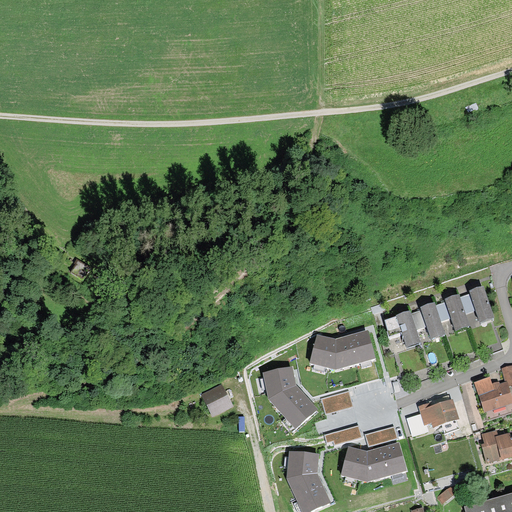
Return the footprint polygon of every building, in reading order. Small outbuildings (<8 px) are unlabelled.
[(483,286),(469,291),(470,294),(460,298),(466,314),(476,310),(480,323),(494,318),(483,286)] [(459,294),(445,300),(446,303),(436,306),(442,322),(451,318),(455,330),(470,325),(466,314),(460,298),(459,294)] [(427,326),(431,338),(446,333),(442,322),(436,306),(435,303),(421,308),(422,311),(411,314),(417,330),(427,326)] [(410,311),(385,320),(390,336),(402,332),(407,346),(421,342),(417,330),(411,314),(410,311)] [(337,342),(317,338),(311,366),(336,372),(376,361),(367,333),(337,342)] [(495,355),(505,351),(500,337),(489,341),(495,355)] [(293,369),(264,374),(269,402),(296,431),(318,411),(297,387),(293,369)] [(489,382),(477,386),(485,412),(511,404),(508,390),(511,388),(511,369),(504,371),(507,384),(491,388),(489,382)] [(234,406),(223,385),(202,396),(212,417),(234,406)] [(350,391),(322,399),(326,414),(355,406),(350,391)] [(431,402),(419,407),(421,414),(425,425),(426,424),(431,422),(433,428),(441,425),(445,435),(461,429),(458,420),(460,419),(453,398),(432,405),(431,402)] [(425,425),(421,414),(407,419),(413,436),(429,431),(426,424),(425,425)] [(359,426),(325,436),(327,445),(333,443),(334,447),(363,438),(359,426)] [(394,427),(365,435),(368,447),(398,438),(394,427)] [(497,431),(482,435),(485,444),(482,444),(487,463),(511,456),(511,437),(511,438),(510,433),(498,436),(497,431)] [(366,453),(349,448),(342,476),(368,483),(407,471),(398,443),(366,453)] [(319,455),(290,453),(288,480),(302,511),(315,511),(331,504),(318,476),(319,455)] [(511,511),(511,496),(465,509),(465,511),(511,511)]
